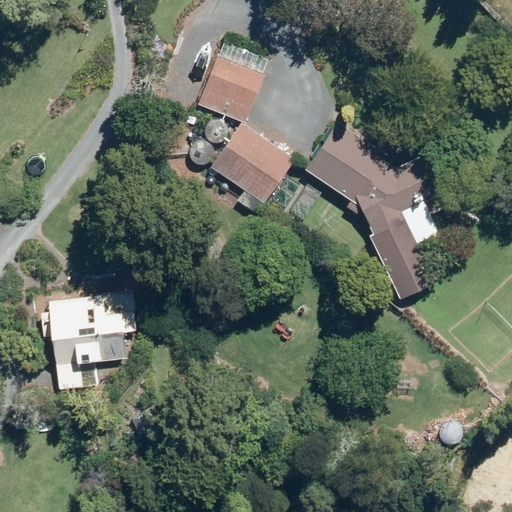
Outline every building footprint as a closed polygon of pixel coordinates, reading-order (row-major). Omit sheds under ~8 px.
[(247,122),(265,74),(264,73),(269,59),(239,47),(233,61),(230,59),(211,108),(247,122)] [(296,159),(243,122),(212,167),(265,203),(296,159)] [(388,156),(340,123),(308,169),(358,204),(373,235),(371,236),(402,298),(439,279),(415,232),(428,226),(419,206),(444,194),(425,156),(398,170),(385,162),(388,156)] [(109,225),(108,247),(127,248),(127,226),(109,225)] [(55,336),(61,389),(99,386),(96,360),(129,357),(127,332),(138,331),(134,289),(103,292),(104,296),(52,302),(53,313),(41,314),(44,337),(55,336)]
